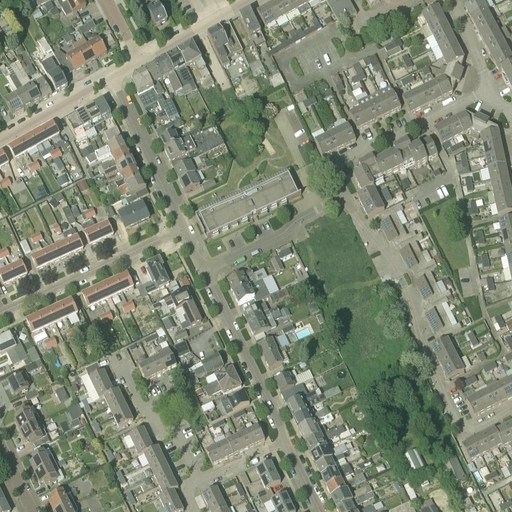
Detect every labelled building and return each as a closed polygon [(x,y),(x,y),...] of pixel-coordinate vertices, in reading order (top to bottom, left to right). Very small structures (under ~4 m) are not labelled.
[(61,8),(76,0),(55,0),(60,8),(61,8)] [(76,0),(61,8),(67,18),(86,8),(81,0),(76,0)] [(140,0),(156,29),(167,22),(155,0),(149,0),(140,0)] [(290,23),(300,17),(290,0),(281,0),(278,2),(286,18),(287,18),(290,23)] [(311,11),(308,6),(304,0),(290,0),(300,17),(311,11)] [(324,0),(326,2),(339,25),(356,15),(347,0),(352,0),(358,2),(358,0),(324,0)] [(470,19),(487,10),(481,0),(480,0),(465,8),(470,19)] [(276,24),(286,18),(278,2),(267,8),(276,24)] [(5,11),(10,18),(21,12),(17,5),(5,11)] [(265,30),(276,24),(267,8),(257,14),(265,30)] [(427,26),(443,18),(438,8),(427,13),(423,15),(422,16),(427,26)] [(476,30),(493,21),(487,10),(470,19),(476,30)] [(36,21),(43,18),(40,11),(32,14),(36,21)] [(265,45),(254,21),(250,12),(239,18),(243,27),(255,50),(265,45)] [(432,37),(448,29),(443,18),(427,26),(427,27),(432,37)] [(326,27),(332,24),(329,19),(323,22),(326,27)] [(482,40),(498,32),(493,21),(476,30),(482,40)] [(79,30),(82,36),(96,28),(92,22),(79,30)] [(207,36),(211,45),(225,73),(232,70),(227,60),(242,52),(229,24),(207,36)] [(308,31),(311,36),(316,33),(314,28),(308,31)] [(437,48),(453,40),(448,29),(432,37),(437,48)] [(305,39),(311,36),(308,31),(303,34),(305,39)] [(487,51),(504,42),(498,32),(482,40),(487,51)] [(394,43),(399,41),(396,35),(391,38),(394,43)] [(66,45),(71,42),(68,36),(62,39),(66,45)] [(45,39),(39,43),(45,55),(52,51),(45,39)] [(290,48),(295,44),(292,39),(287,43),(290,48)] [(77,53),(85,67),(96,61),(88,47),(88,46),(85,40),(74,46),(77,53)] [(88,46),(88,47),(96,61),(107,54),(99,40),(88,46)] [(442,58),(459,50),(453,40),(437,48),(442,58)] [(387,54),(396,50),(402,46),(399,41),(394,43),(384,48),(387,54)] [(493,62),(509,53),(504,42),(487,51),(493,62)] [(214,84),(197,54),(192,45),(178,53),(187,68),(194,65),(207,88),(214,84)] [(14,49),(18,56),(24,53),(20,46),(14,49)] [(284,51),(282,46),(276,49),(279,54),(284,51)] [(279,54),(276,49),(269,53),(272,58),(279,54)] [(440,72),(458,78),(464,61),(459,50),(442,58),(447,68),(447,69),(442,67),(440,72)] [(61,69),(69,64),(74,73),(85,67),(77,53),(67,58),(58,63),(61,69)] [(174,74),(181,89),(189,85),(194,83),(187,68),(178,53),(166,59),(174,74)] [(501,72),(511,65),(511,58),(509,53),(493,62),(499,73),(501,72)] [(375,57),(368,60),(371,66),(373,70),(379,66),(375,57)] [(175,94),(182,90),(181,89),(174,74),(166,59),(154,66),(162,81),(168,78),(169,79),(168,80),(175,94)] [(254,64),(260,75),(265,73),(260,61),(254,64)] [(358,64),(359,65),(361,70),(363,69),(367,68),(363,61),(358,64)] [(32,108),(41,103),(35,91),(33,87),(32,87),(30,82),(23,70),(18,62),(15,64),(10,67),(15,77),(32,108)] [(255,77),(260,75),(254,64),(249,66),(255,77)] [(366,80),(363,74),(361,70),(359,65),(352,68),(357,77),(360,82),(366,80)] [(511,65),(501,72),(511,93),(511,92),(511,65)] [(10,78),(10,77),(4,66),(0,68),(0,70),(5,80),(10,78)] [(158,84),(162,81),(154,66),(143,72),(158,98),(161,97),(160,96),(164,95),(158,84)] [(382,72),(379,66),(374,69),(377,75),(379,73),(382,72)] [(425,77),(430,75),(428,69),(422,72),(425,77)] [(67,88),(58,72),(43,80),(52,97),(67,88)] [(163,102),(161,97),(158,98),(143,72),(134,77),(132,85),(144,111),(157,105),(161,112),(164,111),(169,121),(178,117),(172,101),(165,104),(163,102)] [(433,83),(442,100),(452,95),(458,78),(440,72),(439,75),(439,76),(444,77),(444,78),(433,83)] [(274,90),(275,90),(285,85),(279,75),(269,80),(274,90)] [(338,93),(344,90),(337,75),(331,79),(338,93)] [(24,113),(32,108),(15,77),(13,78),(12,76),(10,77),(10,78),(5,80),(14,97),(24,113)] [(3,77),(0,78),(0,96),(0,97),(3,102),(13,119),(24,113),(14,97),(10,99),(5,89),(8,87),(3,77)] [(35,91),(41,103),(52,97),(43,80),(42,81),(40,77),(30,82),(32,87),(33,87),(35,91)] [(406,80),(409,85),(414,82),(411,77),(406,80)] [(404,88),(409,85),(406,80),(401,82),(404,88)] [(431,105),(442,100),(433,83),(424,88),(423,89),(431,105)] [(379,92),(390,115),(401,110),(390,87),(379,92)] [(420,110),(431,105),(423,89),(413,94),(420,110)] [(379,121),(390,115),(379,92),(367,98),(368,98),(379,121)] [(410,116),(420,110),(413,94),(402,99),(410,116)] [(357,104),(360,110),(368,126),(379,121),(368,98),(357,104)] [(308,101),(311,107),(316,104),(314,99),(308,101)] [(311,107),(308,101),(298,106),(303,115),(307,113),(305,109),(311,107)] [(94,107),(102,121),(111,116),(103,102),(94,107)] [(93,126),(102,121),(94,107),(85,112),(93,126)] [(357,131),(368,126),(360,110),(349,115),(357,131)] [(84,131),(93,126),(85,112),(76,117),(84,131)] [(473,139),(481,123),(465,115),(455,120),(462,136),(471,132),(472,132),(470,138),(473,139)] [(85,134),(84,131),(76,117),(66,123),(74,137),(77,143),(87,137),(85,134)] [(158,140),(167,135),(184,127),(181,119),(164,128),(155,132),(158,140)] [(452,141),(462,136),(455,120),(444,125),(452,141)] [(482,146),(500,142),(497,130),(481,123),(473,139),(479,142),(481,138),(482,146)] [(49,143),(60,137),(52,124),(41,130),(49,143)] [(441,147),(452,141),(444,125),(433,130),(441,147)] [(337,132),(345,148),(356,142),(348,126),(337,132)] [(104,134),(107,140),(119,134),(116,128),(104,134)] [(165,153),(173,170),(191,162),(224,147),(216,128),(200,135),(200,136),(165,153)] [(38,149),(49,143),(41,130),(30,137),(38,149)] [(165,153),(200,136),(200,135),(198,130),(178,139),(175,134),(159,142),(165,153)] [(334,153),(345,148),(337,132),(326,137),(334,153)] [(107,140),(110,145),(122,140),(119,134),(107,140)] [(27,155),(38,149),(30,137),(20,143),(27,155)] [(323,159),(334,153),(326,137),(315,143),(323,159)] [(112,158),(127,151),(123,141),(86,159),(90,164),(98,161),(98,162),(110,156),(112,158)] [(419,146),(427,162),(437,157),(430,141),(419,146)] [(428,163),(427,162),(419,146),(413,149),(410,142),(403,146),(403,145),(397,148),(393,150),(395,154),(384,159),(392,175),(404,169),(413,164),(416,169),(428,163)] [(485,158),(502,154),(500,142),(482,146),(485,158)] [(16,162),(27,155),(20,143),(9,149),(16,162)] [(83,160),(94,154),(91,147),(79,153),(83,160)] [(59,150),(54,152),(57,159),(62,157),(59,150)] [(104,174),(132,161),(127,151),(112,158),(114,162),(101,167),(97,169),(100,175),(104,174)] [(0,170),(9,166),(2,153),(0,154),(0,170)] [(487,170),(505,166),(502,154),(485,158),(487,170)] [(371,185),(392,175),(384,159),(374,164),(372,160),(368,163),(368,162),(362,165),(356,168),(359,175),(353,178),(362,195),(373,189),(371,185)] [(121,178),(137,171),(132,161),(104,174),(109,183),(121,178)] [(32,165),(36,171),(40,169),(37,162),(32,165)] [(179,183),(195,176),(195,175),(207,170),(205,164),(193,169),(191,164),(174,172),(179,183)] [(462,169),(461,164),(455,165),(458,176),(469,174),(468,168),(462,169)] [(32,174),(36,171),(32,165),(28,167),(32,174)] [(490,182),(508,178),(505,166),(487,170),(490,182)] [(113,194),(141,180),(137,171),(121,178),(122,181),(110,187),(106,188),(108,191),(109,195),(110,195),(113,194)] [(290,172),(195,217),(207,241),(252,219),(251,218),(255,216),(256,217),(301,196),(301,195),(298,197),(293,187),(296,186),(290,172)] [(68,183),(64,175),(56,179),(60,188),(68,183)] [(185,195),(200,187),(195,176),(179,183),(185,195)] [(492,194),(510,190),(508,178),(490,182),(492,194)] [(3,181),(7,188),(11,186),(8,179),(3,181)] [(127,199),(146,191),(141,180),(113,194),(116,200),(125,195),(127,199)] [(204,192),(216,187),(213,181),(201,186),(204,192)] [(89,190),(85,182),(77,186),(81,194),(89,190)] [(363,208),(379,200),(373,189),(362,195),(357,197),(363,208)] [(495,206),(511,201),(511,198),(510,190),(492,194),(495,206)] [(127,199),(126,200),(128,205),(149,196),(146,191),(127,199)] [(59,206),(53,200),(49,205),(55,210),(59,206)] [(379,200),(363,208),(368,219),(384,211),(379,200)] [(511,201),(495,206),(495,208),(497,214),(498,217),(511,214),(511,201)] [(130,210),(138,225),(149,220),(142,205),(130,210)] [(106,209),(110,219),(115,217),(111,207),(106,209)] [(384,235),(401,226),(395,215),(403,211),(401,207),(380,218),(382,224),(381,224),(383,228),(381,228),(384,235)] [(69,211),(68,208),(62,211),(70,227),(76,224),(69,211)] [(125,231),(138,225),(130,210),(119,216),(125,231)] [(412,220),(417,218),(414,212),(409,214),(412,220)] [(501,235),(511,232),(511,219),(499,223),(501,235)] [(90,247),(102,242),(93,222),(81,227),(90,247)] [(93,222),(102,242),(113,237),(107,223),(96,228),(93,222)] [(53,228),(56,235),(61,233),(58,226),(53,228)] [(416,238),(414,234),(407,237),(401,226),(384,235),(388,241),(389,240),(391,244),(392,243),(395,249),(399,247),(416,238)] [(65,242),(71,256),(83,250),(74,231),(62,236),(65,242)] [(504,247),(511,244),(511,232),(501,235),(504,247)] [(34,236),(37,243),(43,241),(39,234),(34,236)] [(404,263),(421,255),(415,243),(422,239),(420,235),(416,238),(399,247),(402,252),(401,252),(402,256),(401,256),(404,263)] [(20,244),(25,255),(31,252),(26,242),(20,244)] [(71,256),(65,242),(54,247),(60,261),(71,256)] [(48,266),(60,261),(54,247),(42,253),(48,266)] [(278,256),(280,261),(292,256),(289,250),(278,256)] [(37,272),(48,266),(42,253),(33,257),(31,258),(37,272)] [(414,277),(436,266),(433,262),(426,266),(421,255),(404,263),(407,269),(409,269),(410,272),(412,271),(414,277)] [(436,265),(443,262),(440,255),(433,259),(436,265)] [(284,271),(278,259),(271,262),(277,274),(284,271)] [(151,294),(160,290),(169,285),(161,268),(163,267),(159,260),(147,266),(149,270),(146,271),(152,283),(147,285),(151,294)] [(9,268),(15,282),(27,276),(21,263),(9,268)] [(419,293),(436,285),(430,273),(437,270),(436,266),(414,277),(417,282),(416,283),(417,286),(416,287),(419,293)] [(0,278),(4,287),(15,282),(9,268),(0,272),(0,278)] [(257,284),(251,271),(227,283),(233,295),(257,284)] [(122,295),(134,290),(127,275),(116,280),(122,295)] [(180,280),(184,289),(189,287),(185,278),(180,280)] [(111,300),(122,295),(116,280),(104,285),(111,300)] [(239,307),(255,299),(253,295),(253,293),(268,286),(265,280),(257,284),(233,295),(239,307)] [(100,305),(111,300),(104,285),(93,291),(100,305)] [(147,296),(151,294),(147,285),(143,287),(147,296)] [(429,307),(446,299),(450,297),(448,293),(441,296),(436,285),(419,293),(422,300),(424,299),(425,302),(427,301),(429,307)] [(147,297),(147,296),(143,287),(137,290),(140,297),(142,300),(144,298),(147,297)] [(89,311),(100,305),(93,291),(82,296),(89,311)] [(259,302),(269,297),(266,291),(256,296),(259,302)] [(272,304),(285,298),(282,292),(269,298),(272,304)] [(182,309),(192,304),(187,293),(172,299),(171,298),(164,301),(168,309),(174,306),(177,312),(182,309)] [(429,326),(446,318),(440,306),(448,302),(446,299),(429,307),(425,309),(428,315),(426,315),(428,319),(426,319),(429,326)] [(67,321),(78,316),(71,301),(60,306),(67,321)] [(127,305),(130,312),(135,310),(132,302),(127,305)] [(183,332),(185,331),(201,324),(192,304),(182,309),(188,323),(181,326),(183,332)] [(126,315),(130,312),(127,305),(122,307),(126,315)] [(248,327),(265,319),(270,316),(279,312),(277,308),(268,312),(265,305),(243,315),(248,327)] [(56,326),(67,321),(60,306),(49,311),(55,326),(56,326)] [(287,309),(279,312),(282,318),(283,320),(290,317),(287,309)] [(37,316),(44,331),(50,328),(55,326),(49,311),(37,316)] [(279,312),(270,316),(273,322),(282,318),(279,312)] [(105,315),(108,323),(113,321),(110,313),(105,315)] [(103,325),(108,323),(105,315),(100,317),(103,325)] [(33,336),(40,333),(44,331),(37,316),(26,322),(33,336)] [(440,340),(461,329),(459,325),(452,329),(446,318),(429,326),(433,332),(434,332),(436,335),(437,334),(440,340)] [(254,339),(271,330),(265,319),(248,327),(254,339)] [(284,336),(294,332),(291,326),(282,330),(284,336)] [(70,330),(74,337),(74,338),(79,335),(76,328),(70,330)] [(185,331),(183,332),(174,335),(178,343),(188,338),(185,331)] [(212,331),(186,341),(190,352),(195,350),(194,348),(203,345),(202,344),(215,339),(212,331)] [(470,342),(475,340),(472,334),(467,337),(470,342)] [(0,354),(1,356),(7,353),(14,366),(24,362),(26,368),(33,364),(29,355),(25,357),(14,335),(10,337),(9,336),(0,340),(0,354)] [(54,338),(49,341),(52,348),(58,346),(54,338)] [(263,359),(282,350),(277,338),(258,347),(263,359)] [(437,359),(453,351),(447,340),(431,348),(437,359)] [(475,340),(470,342),(473,348),(478,345),(475,340)] [(52,348),(49,341),(44,343),(47,350),(49,350),(52,348)] [(190,353),(185,342),(174,348),(178,359),(190,353)] [(159,358),(166,372),(177,367),(168,350),(162,352),(160,348),(156,350),(159,358)] [(34,349),(28,352),(29,355),(33,364),(37,362),(40,361),(34,349)] [(270,372),(288,363),(282,350),(263,359),(270,372)] [(442,370),(458,362),(453,351),(437,359),(442,370)] [(200,365),(203,370),(187,379),(191,387),(199,384),(197,380),(223,368),(217,357),(200,365)] [(156,377),(166,372),(159,358),(149,363),(156,377)] [(33,364),(26,368),(25,368),(28,375),(40,369),(37,362),(33,364)] [(458,362),(442,370),(448,381),(464,373),(458,362)] [(145,382),(156,377),(149,363),(138,368),(145,382)] [(87,393),(109,383),(104,373),(102,374),(97,364),(85,371),(87,376),(81,379),(87,393)] [(217,382),(202,389),(204,394),(206,393),(237,379),(232,370),(215,378),(217,382)] [(281,395),(292,389),(301,385),(297,377),(294,372),(281,378),(282,380),(275,383),(281,395)] [(14,397),(29,390),(25,381),(29,380),(27,374),(8,383),(14,397)] [(202,388),(209,385),(206,377),(199,380),(202,388)] [(237,379),(206,393),(208,399),(221,392),(224,397),(241,388),(237,379)] [(506,402),(511,398),(511,388),(508,380),(497,386),(506,402)] [(104,398),(114,394),(109,383),(87,393),(93,404),(99,401),(100,401),(104,399),(104,398)] [(495,407),(506,402),(497,386),(487,391),(495,407)] [(326,401),(341,394),(338,388),(323,395),(326,401)] [(292,389),(281,395),(284,401),(286,405),(297,399),(295,395),(292,389)] [(109,409),(123,402),(118,391),(114,394),(104,398),(104,399),(109,409)] [(319,391),(298,401),(286,406),(292,418),(311,409),(311,408),(321,404),(318,398),(321,396),(319,391)] [(485,413),(495,407),(487,391),(476,397),(485,413)] [(36,392),(25,397),(27,403),(38,397),(36,392)] [(249,406),(247,400),(244,395),(228,403),(233,413),(249,406)] [(474,418),(485,413),(476,397),(466,402),(474,418)] [(114,419),(128,412),(123,402),(109,409),(114,419)] [(206,407),(202,409),(204,414),(215,409),(212,404),(206,407)] [(292,418),(298,431),(329,416),(326,410),(315,416),(311,409),(292,418)] [(16,423),(20,433),(41,423),(37,415),(33,417),(30,411),(18,417),(20,421),(16,423)] [(114,419),(119,430),(133,423),(128,412),(114,419)] [(329,416),(298,431),(305,445),(321,436),(317,426),(319,425),(320,427),(333,421),(330,415),(329,416)] [(73,430),(81,426),(78,420),(70,424),(73,430)] [(36,450),(50,443),(47,438),(43,440),(40,433),(45,431),(41,423),(41,424),(41,423),(20,433),(25,443),(29,441),(31,446),(33,445),(36,450)] [(368,436),(376,432),(374,426),(366,430),(368,436)] [(247,433),(254,447),(265,442),(258,428),(247,433)] [(503,449),(511,444),(511,441),(505,428),(495,432),(494,430),(493,431),(502,447),(503,449)] [(134,447),(148,440),(143,430),(129,437),(134,447)] [(305,445),(311,457),(327,449),(325,443),(339,437),(336,430),(322,437),(321,436),(305,445)] [(491,453),(502,447),(493,431),(483,436),(491,453)] [(244,452),(254,447),(247,433),(237,438),(244,452)] [(480,458),(491,453),(483,436),(472,442),(480,458)] [(233,457),(244,452),(237,438),(226,443),(233,457)] [(139,458),(153,451),(148,440),(134,447),(139,458)] [(470,464),(480,458),(472,442),(461,447),(470,464)] [(223,462),(233,457),(226,443),(216,448),(223,462)] [(327,449),(311,457),(316,467),(347,452),(344,446),(331,452),(332,453),(330,454),(327,449)] [(99,451),(92,447),(88,453),(95,457),(99,451)] [(148,466),(163,459),(158,448),(153,451),(139,458),(144,456),(148,466)] [(212,467),(223,462),(216,448),(205,453),(212,467)] [(321,478),(336,471),(333,464),(345,459),(343,455),(347,453),(347,452),(316,467),(321,478)] [(31,465),(35,474),(56,464),(52,457),(47,459),(44,453),(32,458),(35,463),(31,465)] [(456,457),(439,465),(450,488),(467,481),(456,457)] [(154,476),(168,469),(163,459),(148,466),(154,476)] [(361,472),(372,466),(370,461),(358,467),(361,472)] [(46,487),(58,482),(55,475),(60,473),(56,464),(35,474),(40,485),(44,483),(46,487)] [(261,481),(276,474),(271,464),(256,471),(261,481)] [(321,478),(326,488),(341,481),(353,475),(348,465),(347,466),(336,471),(321,478)] [(159,487),(173,480),(168,469),(154,476),(159,487)] [(490,476),(492,481),(498,478),(495,473),(490,476)] [(244,489),(250,486),(244,474),(239,477),(244,489)] [(260,501),(272,495),(270,489),(280,484),(276,474),(261,481),(265,491),(257,495),(260,501)] [(331,499),(348,491),(347,491),(366,482),(363,476),(344,485),(341,481),(326,488),(331,499)] [(487,484),(492,481),(490,476),(484,479),(487,484)] [(159,499),(174,492),(178,490),(173,480),(159,487),(163,497),(159,499)] [(404,488),(411,503),(417,500),(410,485),(404,488)] [(331,499),(336,510),(372,493),(369,486),(350,496),(348,491),(331,499)] [(207,507),(221,500),(217,490),(202,496),(207,507)] [(54,503),(50,505),(53,511),(58,511),(74,505),(71,497),(67,499),(64,492),(51,498),(54,503)] [(164,510),(178,503),(174,492),(159,499),(164,510)] [(375,498),(372,493),(336,510),(337,511),(363,511),(365,511),(362,505),(375,498)] [(276,511),(291,505),(286,495),(275,500),(272,495),(260,501),(263,506),(271,502),(275,511),(276,511)] [(209,511),(223,511),(226,510),(221,500),(207,507),(209,511)] [(461,511),(472,506),(469,500),(458,505),(461,511)] [(0,511),(9,511),(5,503),(0,504),(0,511)] [(164,510),(165,511),(182,511),(178,503),(164,510)] [(414,511),(410,503),(390,511),(414,511)]
